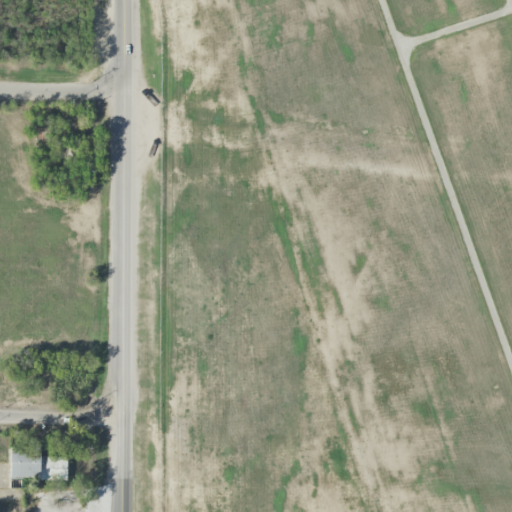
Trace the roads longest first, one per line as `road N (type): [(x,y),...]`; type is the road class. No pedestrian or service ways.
road 1 (residential): [(125,0),(123,511)]
road 2 (residential): [(124,419),(0,418)]
